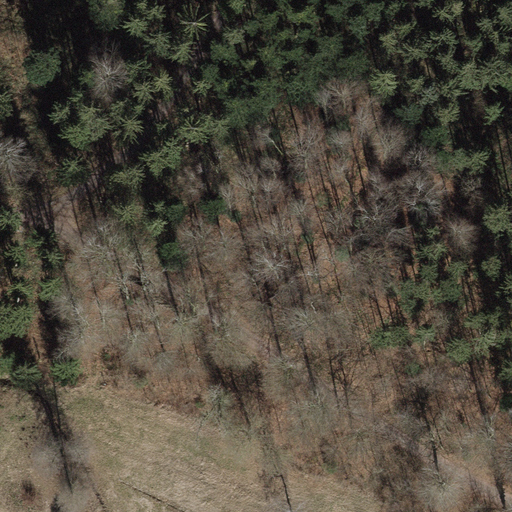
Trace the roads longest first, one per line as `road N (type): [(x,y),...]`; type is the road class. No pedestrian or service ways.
road 1 (track): [(511,502),(125,263),(0,210)]
road 2 (track): [(229,0),(156,119),(120,157),(34,218)]
